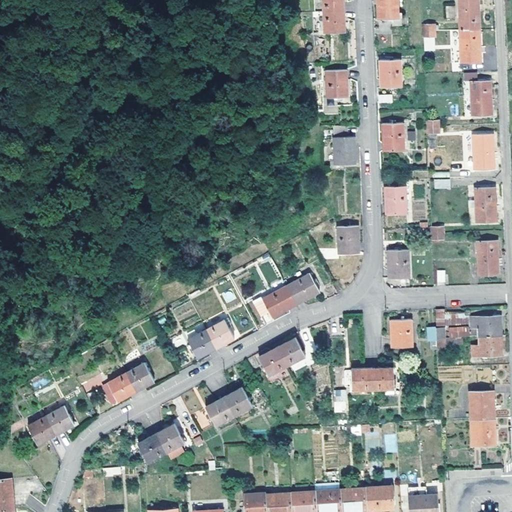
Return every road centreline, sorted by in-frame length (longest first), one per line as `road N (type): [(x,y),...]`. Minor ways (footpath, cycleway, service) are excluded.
road 1 (residential): [(56,511),(77,458),(98,433),(359,292)]
road 2 (residential): [(497,0),(509,296)]
road 3 (residential): [(359,292),(373,267),(365,0)]
road 4 (residential): [(359,292),(386,301),(509,296)]
